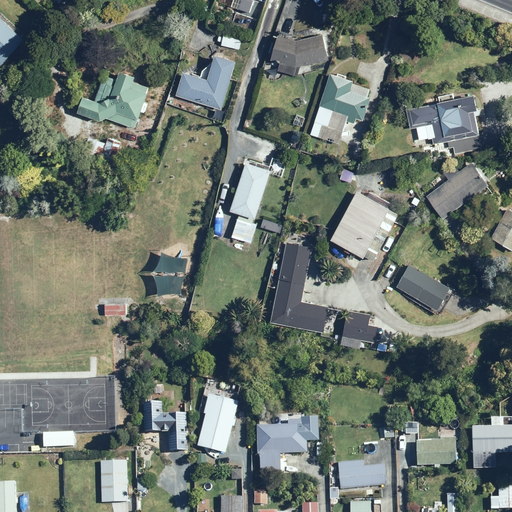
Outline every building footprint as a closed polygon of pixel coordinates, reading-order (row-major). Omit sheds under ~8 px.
[(245,0),(243,7),(253,11),(257,0),(260,0),(264,1),(264,0),(245,0)] [(343,17),(346,0),(323,0),(321,11),(314,9),(311,23),(328,27),(331,14),(343,17)] [(0,69),(1,70),(29,39),(0,11),(0,69)] [(244,38),(228,32),(224,43),(239,49),(244,38)] [(275,32),(267,57),(278,61),(275,69),(295,75),(313,71),(311,61),(325,58),(319,32),(293,38),(275,32)] [(182,94),(226,109),(243,59),(223,52),(215,78),(190,70),(182,94)] [(152,91),(153,86),(139,81),(141,75),(126,70),(116,96),(106,101),(91,95),(84,111),(106,119),(113,117),(139,127),(142,118),(143,118),(147,110),(148,111),(151,102),(150,102),(154,91),(152,91)] [(364,94),(367,85),(349,80),(350,77),(328,71),(309,133),(338,142),(345,119),(353,122),(355,116),(361,118),(368,95),(364,94)] [(435,102),(405,109),(409,127),(424,124),(428,137),(433,136),(434,142),(476,132),(470,108),(473,108),(470,91),(434,100),(435,102)] [(93,136),(87,151),(114,161),(122,140),(113,136),(110,143),(93,136)] [(467,137),(447,142),(450,154),(470,149),(467,137)] [(483,183),(485,182),(469,160),(457,169),(454,166),(444,174),(447,178),(425,195),(440,216),(468,195),(474,203),(490,191),(483,183)] [(243,161),(227,208),(253,216),(268,169),(243,161)] [(394,171),(384,174),(386,181),(396,178),(394,171)] [(385,207),(385,206),(372,199),(375,194),(368,190),(365,195),(354,189),(328,237),(359,254),(360,252),(370,258),(394,212),(385,207)] [(147,235),(142,236),(142,246),(173,245),(171,205),(146,206),(147,235)] [(511,210),(505,207),(489,236),(511,248),(511,210)] [(237,216),(230,235),(249,242),(255,223),(237,216)] [(87,234),(102,233),(102,219),(0,222),(0,257),(87,255),(87,234)] [(316,328),(317,325),(318,317),(319,311),(320,308),(309,305),(309,304),(300,302),(305,274),(310,251),(289,247),(274,320),(316,328)] [(122,259),(119,259),(119,269),(123,269),(123,296),(148,296),(147,256),(122,257),(122,259)] [(405,291),(403,295),(437,314),(452,287),(407,263),(395,285),(401,288),(401,289),(405,291)] [(116,303),(103,304),(103,314),(116,314),(116,303)] [(5,347),(39,346),(39,350),(55,350),(55,345),(85,345),(84,320),(65,321),(65,307),(57,307),(57,321),(5,322),(5,347)] [(54,307),(37,308),(37,319),(55,318),(54,307)] [(366,325),(368,316),(345,312),(338,344),(357,348),(359,340),(371,343),(374,327),(366,325)] [(234,419),(231,419),(236,401),(207,393),(202,413),(203,413),(196,445),(223,452),(230,425),(232,426),(234,419)] [(142,402),(143,431),(167,430),(168,450),(185,449),(184,412),(160,413),(159,401),(142,402)] [(282,456),(282,453),(305,453),(305,440),(317,440),(317,416),(300,416),(300,424),(255,424),(255,451),(259,451),(259,474),(261,474),(261,479),(267,479),(267,480),(275,480),(275,473),(279,473),(279,456),(282,456)] [(511,424),(469,426),(470,453),(472,453),(473,467),(493,466),(492,452),(511,451),(511,424)] [(48,432),(47,446),(79,446),(79,433),(48,432)] [(438,440),(414,441),(415,464),(454,463),(454,437),(438,437),(438,440)] [(195,454),(196,467),(207,466),(206,454),(195,454)] [(126,498),(125,461),(130,461),(129,456),(108,457),(108,460),(100,460),(100,499),(126,498)] [(362,460),(337,462),(339,488),(385,484),(383,463),(362,465),(362,460)] [(230,469),(230,479),(241,479),(240,469),(230,469)] [(457,511),(456,473),(425,474),(426,495),(446,495),(447,511),(457,511)] [(146,476),(136,477),(137,492),(146,492),(146,476)] [(0,481),(0,511),(14,511),(13,481),(0,481)] [(511,484),(497,485),(497,508),(511,508),(511,484)] [(329,488),(329,498),(337,498),(337,488),(329,488)] [(253,503),(266,503),(266,491),(264,491),(264,490),(255,490),(255,491),(253,491),(253,503)] [(220,495),(219,511),(241,511),(242,496),(220,495)] [(369,511),(369,501),(349,501),(349,511),(369,511)] [(301,503),(301,511),(316,511),(316,502),(301,503)]
